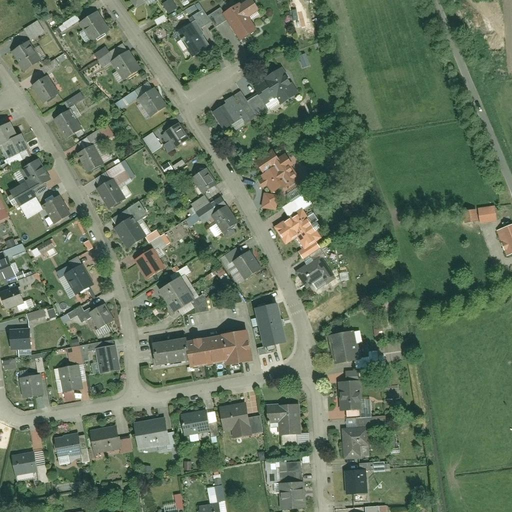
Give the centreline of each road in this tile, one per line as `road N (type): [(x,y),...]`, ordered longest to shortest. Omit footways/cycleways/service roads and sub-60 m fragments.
road 1 (residential): [(15,91),(100,238),(121,293),(140,400)]
road 2 (residential): [(186,95),(298,298),(312,368)]
road 3 (unclassified): [(433,0),(511,188)]
road 4 (residential): [(312,368),(140,400)]
road 5 (residential): [(312,368),(323,511)]
road 6 (residential): [(140,400),(22,420),(1,414)]
